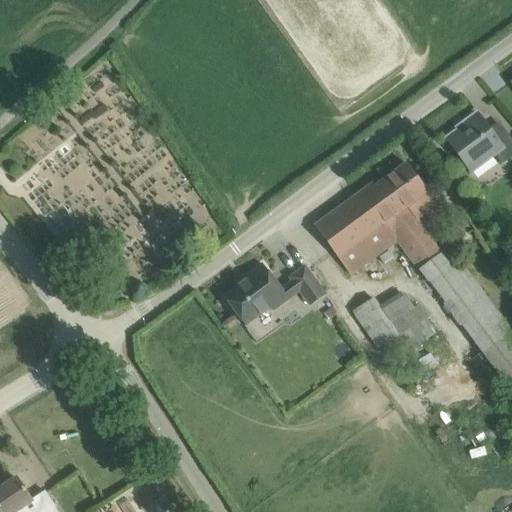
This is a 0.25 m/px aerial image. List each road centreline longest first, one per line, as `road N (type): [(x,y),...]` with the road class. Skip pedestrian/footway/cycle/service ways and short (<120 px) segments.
road 1 (residential): [(94,342),(511,47)]
road 2 (unclassified): [(205,511),(94,342)]
road 3 (unclassified): [(0,126),(144,0)]
road 4 (unclassified): [(94,342),(0,221)]
